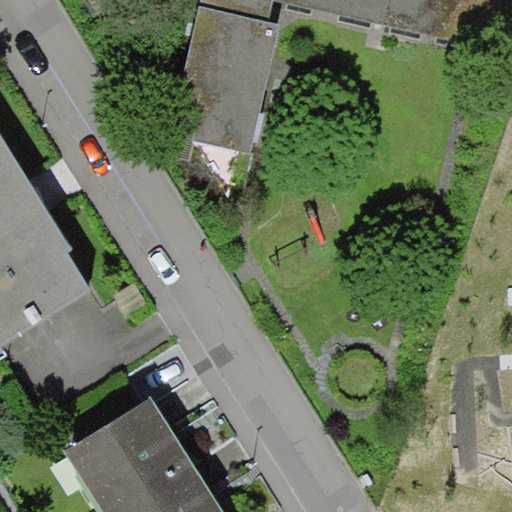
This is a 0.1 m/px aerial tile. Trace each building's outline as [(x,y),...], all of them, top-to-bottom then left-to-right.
[(268,21),(272,0),(200,0),(200,6),(268,21)] [(511,0),(274,0),(273,7),(488,52),(491,28),(511,33),(511,0)] [(280,29),(197,10),(170,134),(252,153),(280,29)] [(0,143),(0,346),(88,292),(0,143)] [(219,511),(142,395),(58,443),(101,511),(219,511)]
